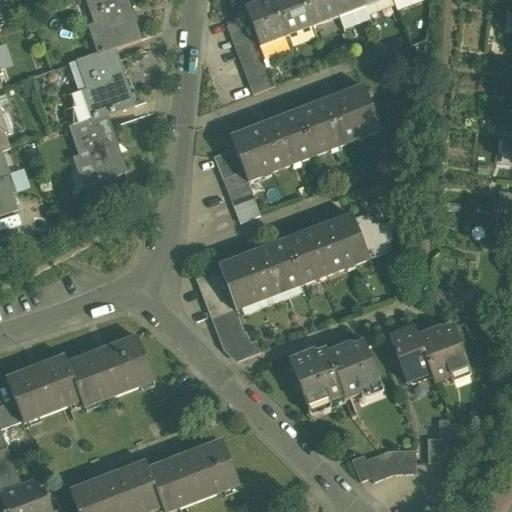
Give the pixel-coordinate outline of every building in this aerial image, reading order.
[(84,0),(103,55),(114,51),(141,42),(126,0),(84,0)] [(270,0),(244,10),(248,21),(252,32),(257,43),(259,49),(286,39),(270,0)] [(312,29),(300,0),(270,0),(286,39),(312,29)] [(338,19),(330,0),(300,0),(312,29),(338,19)] [(360,0),(330,0),(338,19),(364,9),(360,0)] [(360,0),(364,9),(385,0),(360,0)] [(248,21),(226,29),(230,41),(252,32),(248,21)] [(252,32),(230,41),(235,52),(257,43),(252,32)] [(257,43),(235,52),(239,63),(261,55),(259,49),(257,43)] [(103,55),(77,64),(96,121),(107,117),(134,108),(114,51),(103,55)] [(261,55),(239,63),(243,74),(266,66),(261,55)] [(266,66),(243,74),(248,86),(270,77),(266,66)] [(270,77),(248,86),(252,97),(274,89),(270,77)] [(347,99),(314,112),(312,108),(296,114),(314,159),(380,134),(363,88),(346,95),(347,99)] [(281,125),(248,138),(246,134),(230,141),(234,151),(238,162),(243,173),(247,185),(314,159),(296,114),(280,121),(281,125)] [(96,121),(69,130),(79,158),(73,160),(83,190),(126,174),(107,117),(96,121)] [(0,154),(10,151),(4,134),(0,135),(0,133),(0,154)] [(234,151),(213,160),(217,170),(238,162),(234,151)] [(0,218),(18,212),(12,194),(8,196),(3,181),(7,180),(0,160),(0,218)] [(238,162),(217,170),(222,182),(243,173),(238,162)] [(243,173),(222,182),(226,193),(247,185),(243,173)] [(247,185),(226,193),(230,204),(251,196),(247,185)] [(251,196),(230,204),(235,215),(256,207),(251,196)] [(256,207),(235,215),(239,226),(260,218),(256,207)] [(351,217),(334,224),(336,228),(302,241),(301,237),(285,243),(302,288),(390,254),(392,228),(371,226),(372,220),(360,219),(353,222),(351,217)] [(285,243),(268,250),(270,254),(237,267),(235,263),(218,269),(218,270),(235,314),(302,288),(285,243)] [(218,269),(196,278),(213,322),(235,314),(218,270),(218,269)] [(235,314),(213,322),(221,344),(244,335),(235,314)] [(417,341),(430,376),(434,385),(469,372),(452,329),(440,334),(439,332),(417,341)] [(430,376),(417,341),(413,331),(388,341),(405,385),(430,376)] [(244,335),(221,344),(222,346),(224,345),(228,356),(233,354),(232,352),(250,345),(245,335),(244,335)] [(137,340),(68,366),(82,403),(85,411),(154,384),(137,340)] [(250,345),(232,352),(233,354),(237,365),(260,356),(255,343),(250,345)] [(352,350),(350,347),(327,356),(344,399),(345,403),(381,388),(364,345),(352,350)] [(327,356),(325,352),(314,357),(313,354),(288,363),(296,382),(291,383),(296,396),(301,394),(308,413),(344,399),(327,356)] [(65,359),(6,382),(14,404),(22,425),(23,427),(82,403),(68,366),(65,359)] [(14,404),(0,409),(0,428),(1,433),(22,425),(14,404)] [(451,433),(451,451),(464,450),(463,426),(450,427),(451,433)] [(451,451),(451,433),(438,434),(439,442),(439,458),(451,457),(451,451)] [(439,458),(439,442),(427,442),(427,466),(439,466),(439,458)] [(221,443),(148,472),(163,509),(163,511),(177,511),(239,488),(221,443)] [(415,453),(403,454),(404,478),(416,477),(415,453)] [(393,478),(388,454),(375,459),(384,482),(393,478)] [(403,454),(388,454),(393,478),(404,478),(403,454)] [(371,480),(365,463),(363,458),(351,463),(359,485),(371,480)] [(384,482),(375,459),(365,463),(371,480),(373,486),(384,482)] [(145,464),(70,494),(77,511),(155,511),(163,509),(148,472),(145,464)] [(1,504),(4,511),(51,511),(44,492),(39,494),(35,483),(18,490),(19,494),(0,501),(1,504)]
